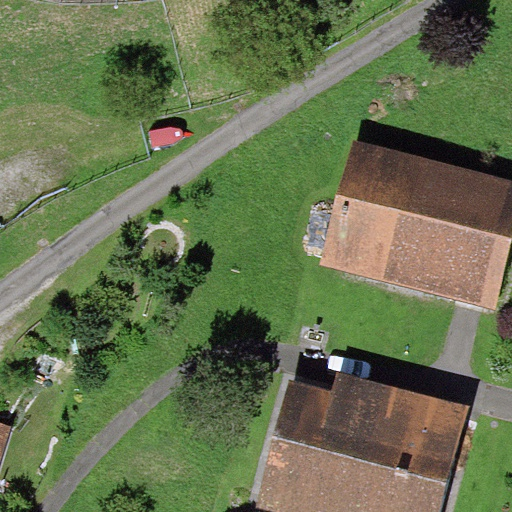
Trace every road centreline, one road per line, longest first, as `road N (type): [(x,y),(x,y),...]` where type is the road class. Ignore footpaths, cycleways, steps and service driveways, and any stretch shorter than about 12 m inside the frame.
road 1 (residential): [(47,511),(142,404),(202,363),(293,351),(511,402)]
road 2 (residential): [(0,295),(178,165),(433,0)]
